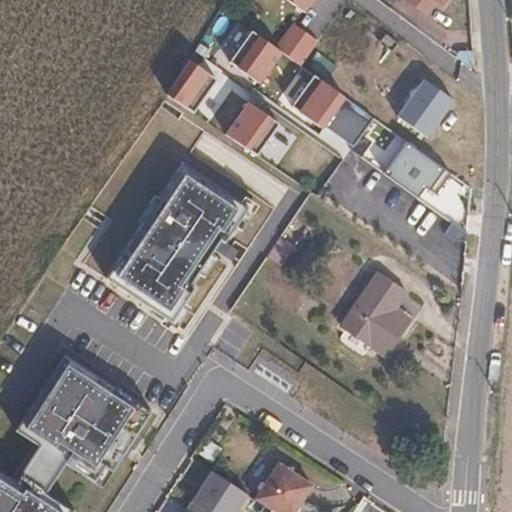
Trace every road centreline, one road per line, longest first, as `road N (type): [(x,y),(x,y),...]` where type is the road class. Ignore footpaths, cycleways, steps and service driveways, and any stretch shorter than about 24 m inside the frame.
road 1 (residential): [(463,511),(498,163),(490,0)]
road 2 (residential): [(133,511),(220,382),(419,511)]
